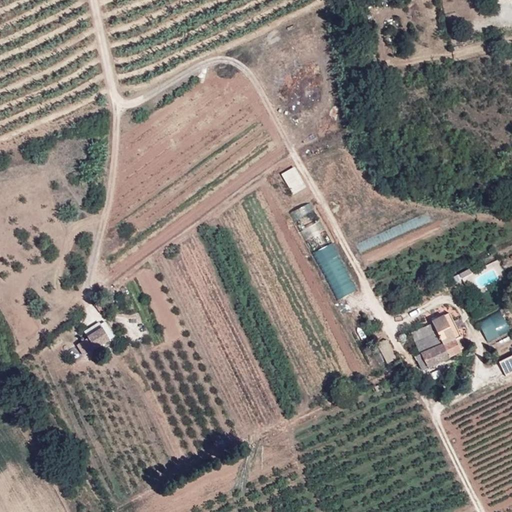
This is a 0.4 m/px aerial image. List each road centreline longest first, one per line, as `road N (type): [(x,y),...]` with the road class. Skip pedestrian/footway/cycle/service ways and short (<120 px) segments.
road 1 (track): [(479,511),(376,307),(239,71),(202,70),(134,103),(119,98),(92,0)]
road 2 (track): [(124,100),(110,204),(88,286)]
